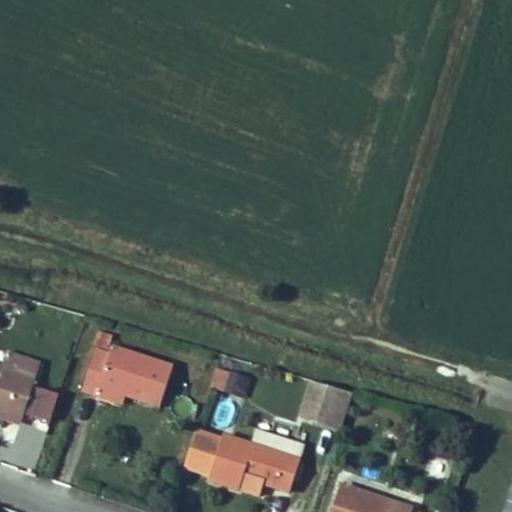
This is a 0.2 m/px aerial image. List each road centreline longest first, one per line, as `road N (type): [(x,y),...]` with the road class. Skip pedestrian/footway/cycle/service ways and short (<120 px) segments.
road 1 (track): [(511,394),(0,212)]
road 2 (track): [(357,339),(459,0)]
